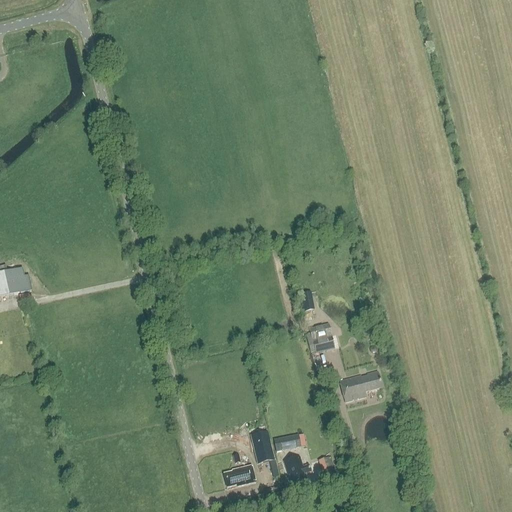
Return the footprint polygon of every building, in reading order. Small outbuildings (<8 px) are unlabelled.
[(0,299),(8,297),(3,274),(7,274),(6,267),(0,267),(0,299)] [(3,274),(8,297),(32,292),(29,279),(24,280),(22,270),(7,274),(3,274)] [(335,350),(332,338),(312,343),(315,355),(335,350)] [(366,398),(365,394),(382,390),(377,373),(366,375),(367,377),(360,379),(360,378),(339,383),(340,386),(344,400),(345,403),(366,398)] [(267,434),(250,438),(257,466),(274,462),(267,434)] [(274,441),(276,454),(300,449),(298,437),(274,441)] [(332,457),(319,459),(322,478),(336,475),(332,457)] [(299,459),(284,464),(286,473),(288,473),(291,484),(305,480),(303,475),(311,473),(308,465),(301,467),(299,459)] [(236,488),(255,484),(251,467),(237,471),(238,472),(223,476),(226,489),(236,487),(236,488)]
